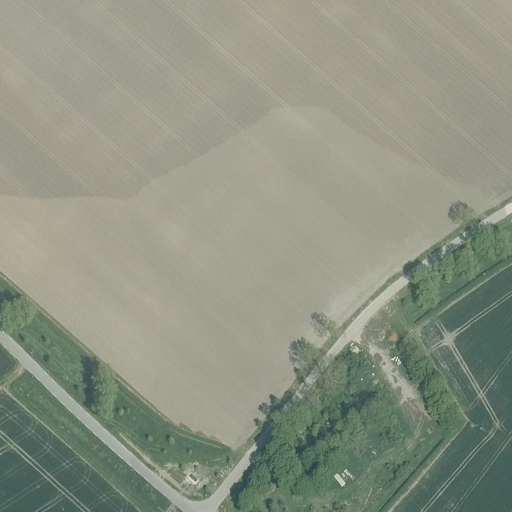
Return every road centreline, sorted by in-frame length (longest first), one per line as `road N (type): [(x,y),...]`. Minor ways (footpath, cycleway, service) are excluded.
road 1 (unclassified): [(206,511),(383,296),(511,207)]
road 2 (tertiary): [(189,511),(0,336)]
